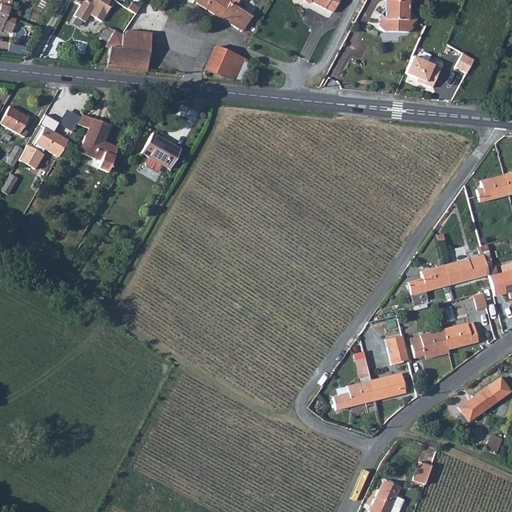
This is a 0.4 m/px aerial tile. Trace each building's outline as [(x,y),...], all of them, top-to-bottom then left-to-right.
[(76,0),(75,2),(90,11),(91,11),(93,12),(94,17),(101,21),(110,6),(107,5),(109,0),(76,0)] [(194,0),(228,22),(242,31),(251,17),(236,7),(230,3),(230,1),(229,0),(194,0)] [(302,0),(309,3),(310,1),(332,12),(338,0),(302,0)] [(384,28),(381,31),(383,33),(409,34),(414,30),(412,28),(419,22),(412,15),(413,0),(386,0),(386,13),(381,18),(384,20),(384,28)] [(131,1),(127,7),(135,13),(140,7),(131,1)] [(0,30),(1,29),(6,17),(10,7),(0,3),(0,30)] [(365,8),(357,27),(366,30),(374,11),(365,8)] [(6,17),(1,29),(10,32),(16,20),(6,17)] [(115,28),(104,46),(109,46),(149,51),(150,32),(125,30),(123,33),(115,28)] [(109,46),(106,66),(146,71),(149,51),(109,46)] [(215,46),(205,69),(226,77),(242,79),(250,61),(215,46)] [(430,90),(439,71),(412,58),(404,75),(423,84),(422,86),(430,90)] [(462,59),(455,71),(461,75),(468,62),(462,59)] [(10,107),(1,124),(24,138),(28,132),(22,129),(29,119),(10,107)] [(82,118),(76,127),(87,131),(91,121),(82,118)] [(87,131),(77,154),(109,168),(117,150),(102,143),(109,129),(91,121),(87,131)] [(64,149),(68,141),(44,128),(33,149),(27,146),(18,161),(34,170),(42,154),(41,154),(44,149),(59,157),(64,149)] [(154,169),(157,169),(160,163),(170,169),(180,149),(152,133),(141,152),(146,156),(143,161),(144,164),(154,169)] [(15,146),(9,157),(17,161),(22,149),(15,146)] [(10,174),(1,190),(9,194),(18,178),(10,174)] [(509,194),(504,175),(479,181),(481,188),(475,190),(478,202),(509,194)] [(467,259),(443,266),(448,285),(478,277),(474,264),(469,266),(467,259)] [(486,268),(488,276),(493,296),(508,292),(509,299),(511,297),(511,264),(511,263),(504,265),(506,272),(502,273),(496,274),(494,266),(486,268)] [(448,285),(443,266),(419,273),(421,279),(406,284),(410,296),(412,304),(427,300),(424,292),(448,285)] [(481,293),(473,295),(476,309),(485,307),(481,293)] [(465,324),(442,330),(447,349),(477,342),(474,330),(468,331),(465,324)] [(447,349),(442,330),(418,336),(419,343),(410,346),(413,358),(447,349)] [(385,348),(402,344),(400,336),(384,340),(385,348)] [(390,365),(407,361),(402,344),(385,348),(390,365)] [(393,375),(370,380),(375,400),(405,393),(401,380),(395,382),(393,375)] [(375,400),(370,380),(346,387),(348,394),(333,398),(336,410),(375,400)] [(490,385),(458,407),(468,421),(500,399),(490,385)] [(488,440),(483,449),(494,454),(499,445),(488,440)] [(413,480),(422,483),(429,464),(420,461),(413,480)] [(429,464),(422,483),(424,484),(431,465),(429,464)] [(383,481),(369,511),(388,511),(398,488),(383,481)]
